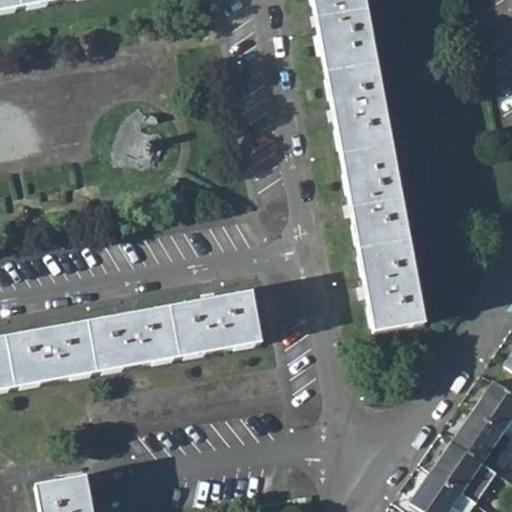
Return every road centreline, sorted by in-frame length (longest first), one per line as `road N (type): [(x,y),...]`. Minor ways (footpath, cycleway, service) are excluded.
road 1 (residential): [(304,251),(0,306)]
road 2 (residential): [(379,478),(299,457),(156,477),(127,511)]
road 3 (residential): [(260,0),(304,251)]
road 4 (residential): [(304,251),(331,388),(348,438),(379,478)]
road 5 (residential): [(511,283),(379,478)]
